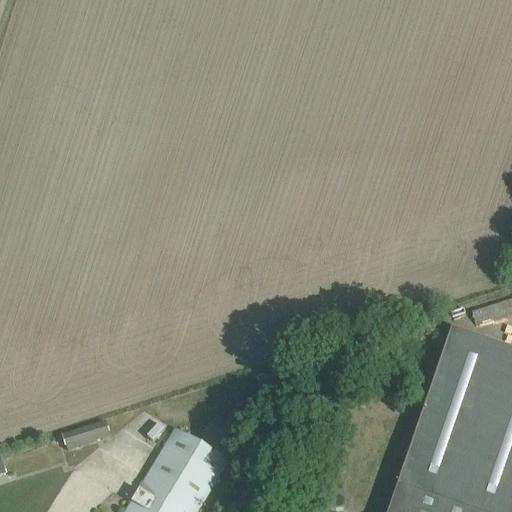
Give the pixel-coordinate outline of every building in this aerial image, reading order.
[(390,511),(511,511),(511,352),(452,332),(390,511)] [(239,403),(210,450),(228,461),(227,462),(237,468),(276,403),(263,395),(253,411),(244,406),(239,403)] [(67,447),(68,451),(110,439),(108,433),(110,433),(107,421),(62,436),(65,447),(67,447)] [(127,511),(197,511),(227,462),(228,461),(210,450),(176,430),(127,511)] [(0,460),(0,476),(19,470),(21,476),(60,462),(58,459),(61,458),(56,443),(0,460)]
